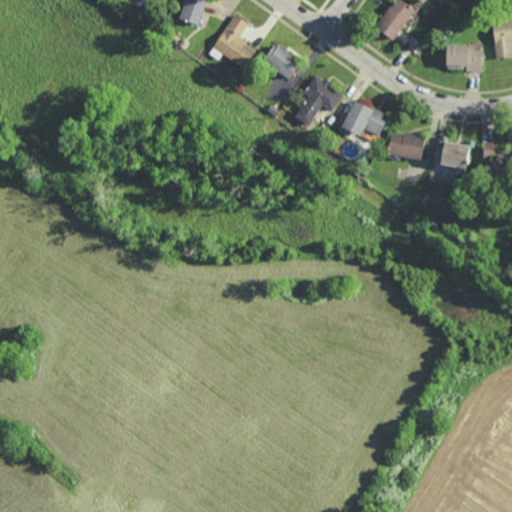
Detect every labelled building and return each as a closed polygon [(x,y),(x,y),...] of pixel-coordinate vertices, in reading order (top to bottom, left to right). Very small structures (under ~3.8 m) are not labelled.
[(211,0),(205,18),(202,17),(200,22),(184,17),(189,0),(211,0)] [(402,0),(416,9),(409,19),(408,19),(394,39),(376,26),(385,12),(386,13),(391,5),(393,7),(397,0),(402,0)] [(419,10),(413,6),(416,2),(422,6),(419,10)] [(245,30),(244,29),(241,34),(247,39),(245,42),(257,50),(245,67),(224,52),(219,59),(209,52),(236,14),(249,23),(245,30)] [(511,55),(497,57),(492,19),(511,16),(511,55)] [(483,71),(467,70),(467,68),(447,67),(448,63),(446,63),(447,42),(469,43),(469,44),(484,44),(483,71)] [(294,54),(292,56),(301,62),(289,78),(272,66),(272,65),(264,59),(275,44),(277,46),(279,43),(294,54)] [(324,80),(326,77),(333,82),(331,85),(344,94),(333,110),(323,104),(309,125),(296,115),(310,95),(305,91),(316,75),(324,80)] [(262,103),(257,100),(260,95),(265,99),(262,103)] [(374,108),(374,107),(391,115),(381,135),(366,128),(362,135),(356,132),(355,133),(348,130),(349,128),(343,125),(356,99),(374,108)] [(406,134),(406,132),(427,136),(423,159),(389,153),(393,131),(406,134)] [(465,178),(455,177),(457,164),(450,163),(450,165),(444,164),(444,162),(441,162),(445,139),(471,144),(465,178)] [(508,152),(511,152),(511,179),(509,180),(508,175),(506,181),(499,179),(498,181),(489,178),(498,156),(494,154),(494,157),(485,157),(484,141),(494,141),(494,147),(508,152)] [(82,485),(118,511),(70,511),(65,508),(82,485)]
